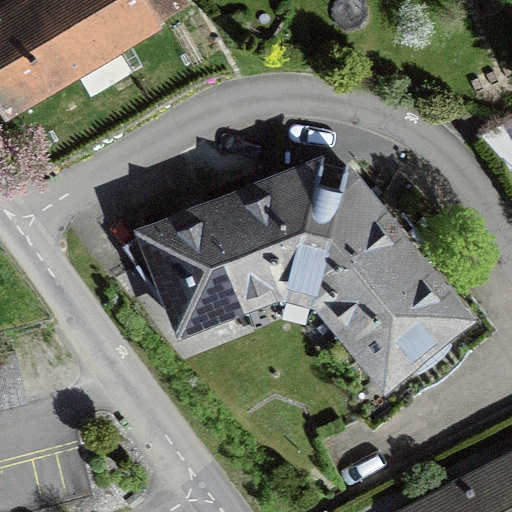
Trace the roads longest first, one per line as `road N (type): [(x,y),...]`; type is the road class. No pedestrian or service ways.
road 1 (residential): [(22,229),(229,100),(342,100),(446,158),(511,257)]
road 2 (residential): [(22,229),(202,490)]
